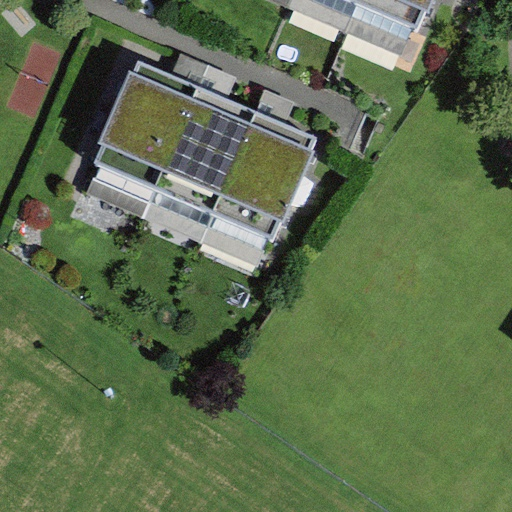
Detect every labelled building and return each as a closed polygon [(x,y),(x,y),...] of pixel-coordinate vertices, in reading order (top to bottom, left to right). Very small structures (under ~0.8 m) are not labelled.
[(327,0),(361,14),(367,0),(327,0)] [(422,40),(438,0),(367,0),(361,14),(422,40)] [(152,201),(195,93),(134,67),(90,176),(152,201)] [(214,227),(257,119),(195,93),(152,201),(214,227)] [(276,253),(319,144),(257,119),(214,227),(276,253)]
